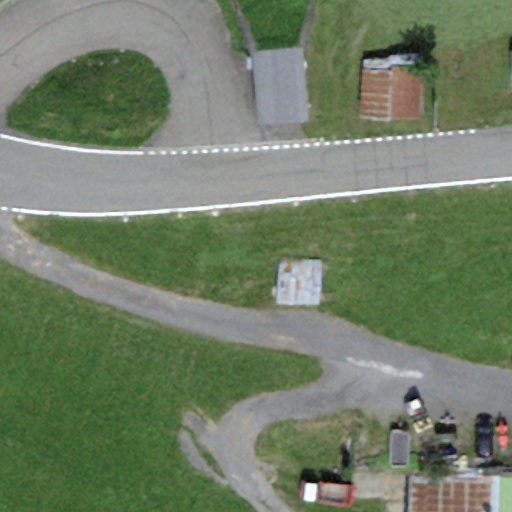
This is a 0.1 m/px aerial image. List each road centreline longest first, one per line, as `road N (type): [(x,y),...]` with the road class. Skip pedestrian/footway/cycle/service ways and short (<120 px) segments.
road 1 (primary): [(0,180),(129,191),(511,156)]
road 2 (track): [(381,0),(339,79),(335,172)]
